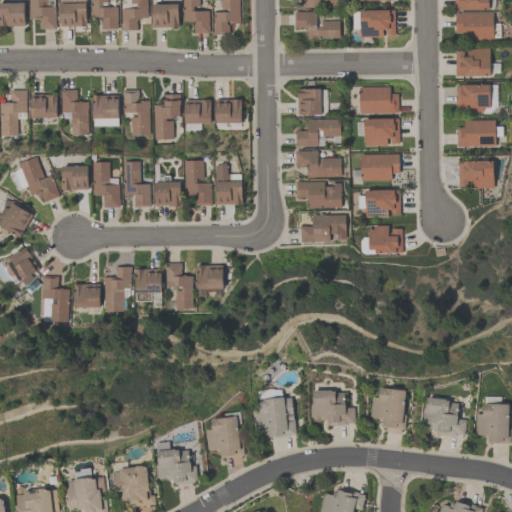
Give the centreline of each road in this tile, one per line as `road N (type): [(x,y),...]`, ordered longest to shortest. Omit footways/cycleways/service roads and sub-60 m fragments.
road 1 (residential): [(0,63),(425,66)]
road 2 (residential): [(511,479),(395,462),(315,463),(208,511)]
road 3 (residential): [(270,238),(265,0)]
road 4 (residential): [(425,0),(430,195),(442,219)]
road 5 (residential): [(77,241),(270,238)]
